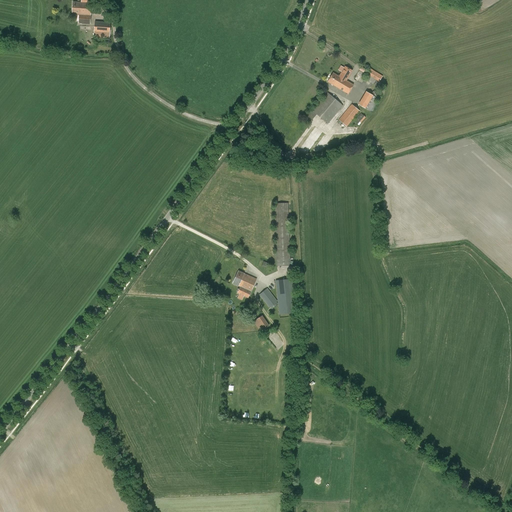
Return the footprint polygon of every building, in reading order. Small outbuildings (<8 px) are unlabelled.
[(73,2),(72,14),(79,15),(78,23),(90,24),(91,0),(81,0),(81,2),(73,2)] [(93,37),(109,38),(111,22),(95,21),(93,37)] [(345,67),(339,77),(346,81),(352,71),(345,67)] [(365,79),(373,84),(375,85),(377,81),(379,82),(383,76),(369,68),(365,74),(368,75),(365,79)] [(346,81),(339,77),(333,73),(328,82),(348,94),(353,85),(346,81)] [(366,91),(358,104),(370,112),(378,99),(366,91)] [(343,106),(327,92),(303,121),(308,125),(316,115),(328,124),(343,106)] [(338,120),(347,127),(360,111),(351,104),(338,120)] [(361,113),(354,121),(359,126),(366,118),(361,113)] [(274,203),(276,267),(290,266),(288,203),(274,203)] [(232,283),(240,287),(242,288),(244,283),(253,287),(256,279),(238,271),(232,283)] [(275,280),(277,301),(279,315),(296,313),(292,275),(286,276),(286,279),(275,280)] [(242,288),(240,287),(238,293),(248,297),(253,287),(244,283),(242,288)] [(269,308),(277,301),(267,288),(259,295),(269,308)] [(253,322),(261,332),(263,330),(269,326),(262,316),(253,322)]
